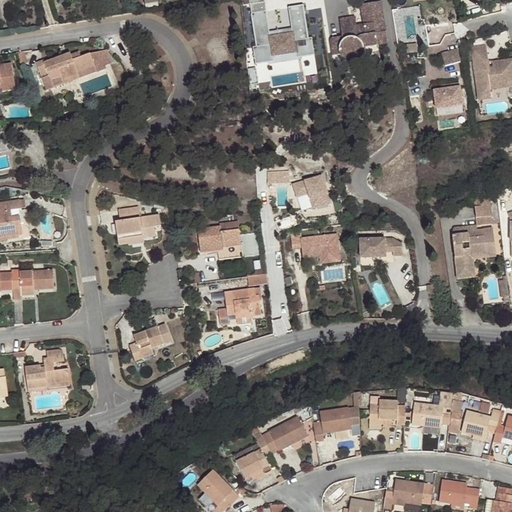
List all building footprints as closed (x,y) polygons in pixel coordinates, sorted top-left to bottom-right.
[(260,0),(247,0),(257,47),(254,47),(257,64),(274,61),(273,56),(296,51),(297,56),(315,53),(307,5),(288,8),(292,30),(267,35),(260,0)] [(381,2),(361,5),(364,25),(356,26),(355,18),(340,20),(343,38),(331,39),(330,41),(332,55),(340,54),(341,56),(342,57),(343,58),(344,59),(346,60),(348,61),(350,62),(353,62),(356,61),(357,59),(359,58),(361,57),(362,56),(363,54),(364,51),(363,47),(387,43),(381,2)] [(111,59),(106,47),(91,55),(94,65),(95,68),(111,59)] [(490,91),(497,90),(496,84),(511,81),(511,59),(492,63),(493,69),(487,70),(486,63),(488,63),(486,47),(472,49),(479,102),(492,100),(490,91)] [(447,65),(463,60),(460,48),(444,52),(447,65)] [(25,52),(18,53),(22,65),(29,64),(25,52)] [(94,65),(91,55),(82,58),(80,53),(72,56),(71,54),(46,63),(45,61),(37,63),(42,76),(49,74),(52,81),(62,78),(63,80),(79,75),(78,73),(86,71),(85,68),(94,65)] [(0,85),(2,85),(2,90),(3,93),(17,91),(12,65),(0,66),(0,85)] [(79,75),(63,80),(64,85),(81,79),(79,75)] [(511,81),(496,84),(497,90),(511,87),(511,81)] [(438,112),(463,108),(461,91),(435,94),(438,112)] [(269,172),(270,183),(291,181),(290,170),(269,172)] [(320,175),(297,176),(297,202),(321,201),(320,175)] [(276,187),(267,187),(268,204),(277,203),(276,187)] [(479,189),(473,190),(474,195),(474,196),(476,225),(492,223),(488,188),(487,188),(479,189)] [(21,207),(20,199),(0,202),(0,238),(19,235),(18,225),(20,225),(18,216),(11,217),(10,209),(19,208),(21,207)] [(18,225),(19,235),(23,235),(19,208),(10,209),(11,217),(18,216),(20,225),(18,225)] [(119,247),(131,245),(130,240),(143,238),(143,240),(145,240),(157,238),(155,229),(161,228),(160,217),(141,220),(139,209),(119,212),(121,224),(116,224),(119,247)] [(273,210),(261,211),(262,221),(273,220),(273,210)] [(454,227),(451,236),(468,234),(468,238),(483,237),(482,229),(477,230),(476,225),(454,227)] [(201,253),(217,250),(216,247),(221,246),(221,248),(240,245),(237,229),(220,232),(219,227),(197,231),(201,253)] [(468,234),(451,236),(456,279),(474,277),(472,259),(472,255),(486,254),(485,247),(494,246),(492,228),(482,229),(483,237),(468,238),(468,234)] [(321,263),(340,261),(337,234),(302,239),(301,239),(302,247),(303,258),(320,256),(321,263)] [(292,249),(302,247),(301,239),(302,239),(301,236),(291,237),(292,249)] [(130,240),(131,245),(131,248),(145,246),(145,240),(143,240),(143,238),(130,240)] [(394,256),(403,256),(403,244),(393,239),(361,240),(361,258),(386,258),(386,252),(386,245),(393,245),(394,252),(394,256)] [(216,247),(217,250),(218,257),(242,254),(240,245),(221,248),(221,246),(216,247)] [(495,257),(494,246),(485,247),(486,254),(472,255),(472,259),(495,257)] [(53,269),(20,272),(21,279),(12,279),(15,300),(22,299),(22,296),(34,295),(33,289),(55,287),(53,269)] [(251,286),(269,283),(267,273),(249,276),(251,286)] [(506,280),(498,281),(500,297),(507,296),(506,280)] [(437,293),(436,286),(428,287),(429,295),(437,293)] [(218,311),(220,326),(229,325),(228,321),(236,320),(236,319),(235,315),(250,313),(251,317),(260,315),(258,297),(255,297),(254,289),(224,293),(226,310),(218,311)] [(165,324),(134,335),(137,342),(130,344),(136,360),(154,354),(152,349),(172,341),(165,324)] [(25,366),(28,388),(48,386),(47,382),(70,380),(69,369),(55,371),(54,362),(65,361),(63,351),(61,349),(46,351),(47,358),(44,358),(45,367),(41,367),(41,365),(25,366)] [(408,389),(400,389),(399,402),(408,402),(408,389)] [(412,423),(441,427),(441,425),(443,413),(451,414),(454,394),(441,392),(439,405),(415,402),(412,423)] [(405,424),(406,406),(398,406),(398,401),(371,400),(370,424),(384,424),(385,420),(392,420),(398,420),(397,424),(405,424)] [(484,400),(481,411),(492,414),(494,403),(484,400)] [(361,436),(360,409),(354,410),(348,411),(348,409),(320,412),(322,422),(313,424),(316,442),(325,440),(324,434),(352,430),(354,438),(361,436)] [(467,410),(462,431),(474,434),(486,437),(488,432),(489,425),(497,427),(500,417),(501,414),(493,412),(491,417),(467,410)] [(449,426),(451,414),(443,413),(441,425),(449,426)] [(511,416),(509,416),(506,428),(502,427),(504,418),(500,417),(497,427),(496,434),(494,441),(502,443),(503,437),(511,439),(511,416)] [(299,418),(263,436),(263,437),(271,453),(278,450),(278,451),(308,436),(299,418)] [(489,425),(488,432),(496,434),(497,427),(489,425)] [(486,437),(474,434),(473,439),(485,442),(486,437)] [(266,457),(272,454),(271,453),(263,437),(258,440),(262,448),(263,452),(256,456),(255,453),(237,462),(246,480),(254,476),(256,479),(273,471),(266,457)] [(235,459),(237,462),(255,453),(254,452),(253,450),(235,459)] [(224,511),(232,504),(226,499),(234,491),(213,471),(198,486),(219,506),(212,511),(224,511)] [(394,494),(387,492),(384,508),(392,510),(393,504),(393,501),(406,503),(421,505),(425,484),(397,480),(394,494)] [(478,510),(481,490),(467,489),(468,485),(443,482),(440,503),(465,506),(465,508),(478,510)] [(54,495),(55,483),(46,483),(45,494),(54,495)] [(431,506),(434,485),(425,484),(421,505),(431,506)] [(226,499),(232,504),(240,495),(235,490),(234,491),(226,499)] [(511,511),(511,510),(511,507),(511,496),(498,494),(497,502),(494,501),(491,511),(511,511)] [(374,511),(375,505),(352,501),(351,509),(350,511),(374,511)]
